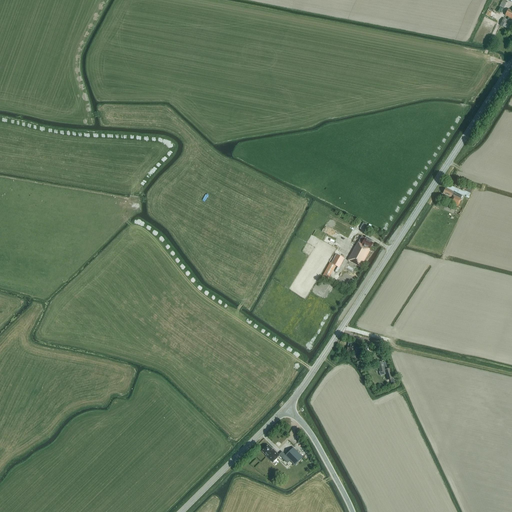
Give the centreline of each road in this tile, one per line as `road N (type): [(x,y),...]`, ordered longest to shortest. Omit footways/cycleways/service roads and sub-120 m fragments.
road 1 (secondary): [(286,407),(511,63)]
road 2 (secondary): [(286,407),(180,511)]
road 3 (tertiary): [(352,511),(309,431),(286,407)]
